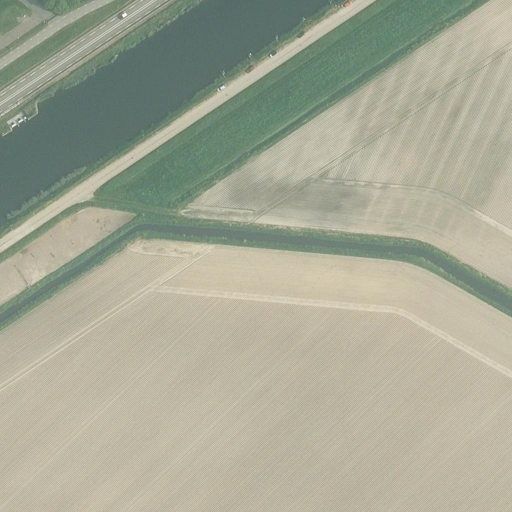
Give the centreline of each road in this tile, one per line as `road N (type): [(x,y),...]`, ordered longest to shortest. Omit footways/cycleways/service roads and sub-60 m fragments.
road 1 (unclassified): [(0,244),(364,0)]
road 2 (secondary): [(0,104),(155,0)]
road 3 (unclassified): [(0,64),(105,0)]
